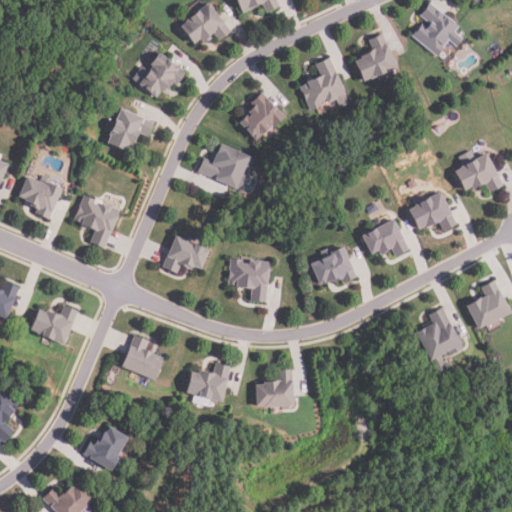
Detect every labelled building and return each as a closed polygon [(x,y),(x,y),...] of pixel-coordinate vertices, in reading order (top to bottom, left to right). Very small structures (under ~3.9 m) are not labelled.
[(274,0),(277,6),(264,13),(260,4),(241,13),(239,9),(237,10),(232,0),(274,0)] [(206,3),(228,32),(217,41),(211,33),(206,37),(208,39),(201,45),(197,39),(190,44),(177,27),(184,22),(183,21),(206,3)] [(462,39),(455,48),(445,40),(441,47),(446,51),(440,59),(410,37),(420,24),(426,28),(428,24),(418,16),(428,3),(458,24),(452,32),(462,39)] [(382,33),(397,68),(361,83),(353,62),(359,59),(358,56),(369,52),(368,50),(372,49),(368,39),(382,33)] [(183,73),(174,85),(170,83),(165,90),(162,88),(154,99),(136,85),(137,84),(130,79),(140,66),(145,69),(156,53),(183,73)] [(348,104),(338,108),(336,102),(328,106),(326,101),(320,104),(321,108),(309,113),(297,87),(319,77),(313,65),(328,58),(348,104)] [(260,93),(282,117),(270,127),(269,126),(252,141),(236,123),(246,114),(245,113),(252,107),(248,103),(260,93)] [(152,123),(147,137),(137,133),(129,153),(104,144),(118,109),(152,123)] [(251,159),(247,169),(243,167),(240,175),(244,177),(237,192),(212,181),(213,179),(196,172),(202,158),(208,160),(212,150),(216,151),(218,145),(251,159)] [(501,186),(488,193),(483,184),(471,191),(469,188),(462,192),(452,172),(459,169),(458,167),(475,159),(474,159),(485,153),(501,186)] [(14,163),(0,157),(0,196),(0,197),(14,163)] [(60,189),(46,221),(32,214),(34,210),(28,208),(29,205),(22,202),(23,200),(16,196),(24,177),(36,182),(39,175),(46,178),(43,185),(46,187),(47,183),(60,189)] [(455,226),(442,233),(437,224),(426,229),(424,226),(416,230),(406,211),(414,207),(413,206),(427,199),(427,201),(429,200),(428,198),(438,192),(455,226)] [(118,212),(103,249),(88,243),(93,232),(79,226),(80,225),(71,221),(82,195),(94,200),(92,203),(99,206),(100,204),(118,212)] [(377,210),(368,214),(365,208),(374,204),(377,210)] [(391,220),(407,250),(393,258),(389,250),(378,256),(375,251),(369,255),(359,237),(391,220)] [(198,271),(189,267),(187,270),(179,267),(175,276),(159,269),(171,236),(206,250),(198,271)] [(354,279),(340,285),(338,280),(325,286),(324,283),(316,286),(307,265),(331,255),(330,251),(341,247),(354,279)] [(248,302),(249,290),(233,289),(233,286),(226,286),(228,259),(240,260),(240,264),(247,264),(247,261),(266,262),(264,303),(248,302)] [(509,314),(476,330),(464,307),(484,297),(479,288),(493,281),(509,314)] [(17,288),(6,319),(0,317),(0,292),(3,283),(17,288)] [(61,307),(75,313),(61,346),(28,332),(37,311),(45,314),(46,311),(58,316),(61,307)] [(427,316),(441,308),(463,349),(449,356),(446,352),(438,356),(445,369),(435,374),(414,333),(431,324),(427,316)] [(151,383),(118,368),(132,336),(145,341),(142,349),(162,358),(151,383)] [(183,394),(189,373),(196,375),(197,371),(209,374),(212,364),(228,369),(219,404),(183,394)] [(290,371),(291,408),(262,409),(262,408),(254,408),(253,386),(261,386),(260,383),(276,382),(275,371),(290,371)] [(0,389),(17,405),(2,423),(12,432),(1,444),(0,443),(0,389)] [(109,472),(79,455),(86,442),(90,444),(94,437),(97,439),(101,431),(104,433),(107,428),(125,438),(114,458),(116,459),(109,472)] [(91,500),(79,511),(49,511),(39,501),(48,492),(54,498),(60,491),(62,493),(68,487),(70,489),(76,484),(91,500)]
